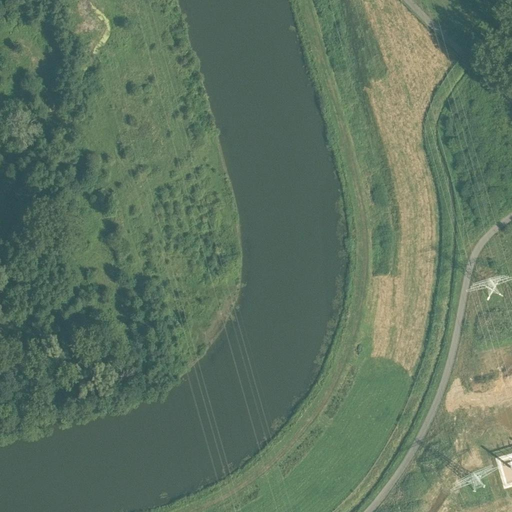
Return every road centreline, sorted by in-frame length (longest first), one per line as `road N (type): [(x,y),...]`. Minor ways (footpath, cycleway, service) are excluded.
road 1 (unclassified): [(369,511),(435,407),(471,260),(511,219)]
road 2 (unclassified): [(511,116),(405,0)]
